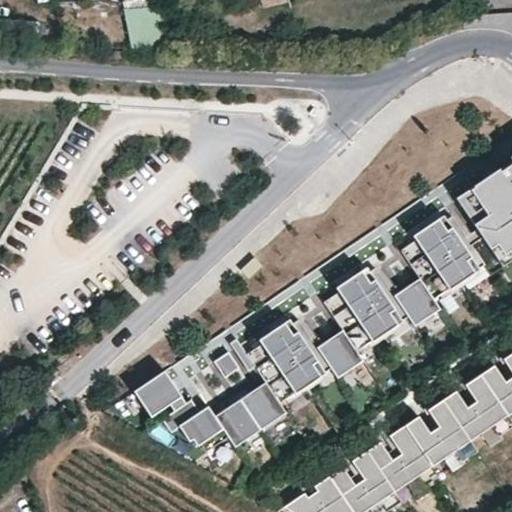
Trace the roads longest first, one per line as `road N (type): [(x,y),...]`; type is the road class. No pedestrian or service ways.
road 1 (residential): [(51,408),(331,142),(378,85)]
road 2 (residential): [(378,85),(0,61)]
road 3 (residential): [(511,49),(460,43),(378,85)]
